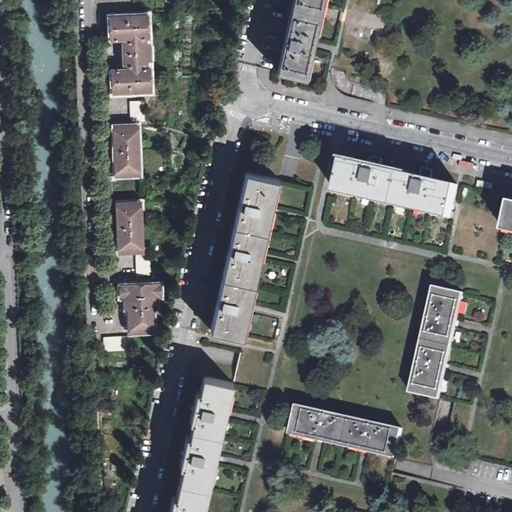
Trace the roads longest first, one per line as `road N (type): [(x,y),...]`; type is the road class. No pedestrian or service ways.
road 1 (residential): [(14,511),(0,159)]
road 2 (unclassified): [(88,0),(97,321),(116,322)]
road 3 (residential): [(511,159),(247,97)]
